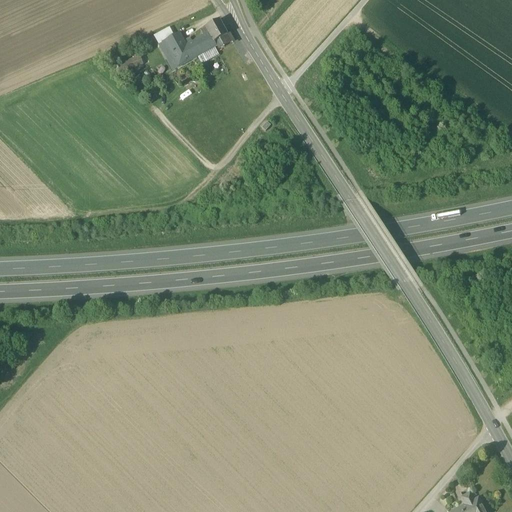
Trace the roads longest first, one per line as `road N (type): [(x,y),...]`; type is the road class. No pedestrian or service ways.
road 1 (motorway): [(511,205),(319,239),(0,267)]
road 2 (motorway): [(0,288),(237,272),(511,228)]
road 3 (tertiary): [(511,463),(350,199)]
road 4 (tertiary): [(221,0),(350,199)]
road 5 (track): [(416,511),(511,404)]
road 6 (track): [(365,0),(281,94)]
